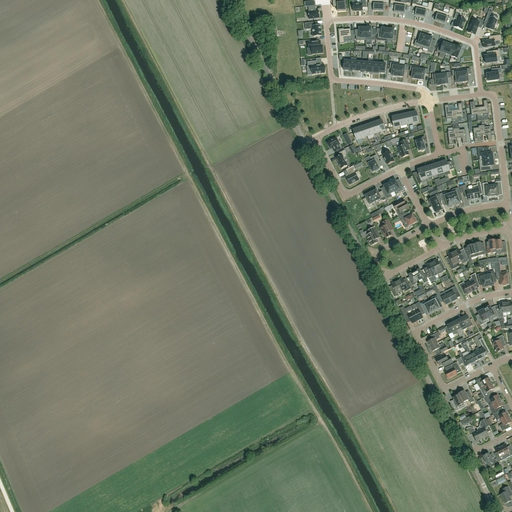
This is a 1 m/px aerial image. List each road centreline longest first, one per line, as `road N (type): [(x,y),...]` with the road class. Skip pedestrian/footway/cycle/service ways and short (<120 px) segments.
road 1 (unclassified): [(497,511),(303,142)]
road 2 (residential): [(480,94),(473,43),(402,21),(335,19),(327,29),(330,79),(416,89),(427,102)]
road 3 (track): [(322,421),(186,172)]
road 4 (track): [(186,172),(97,0)]
road 5 (track): [(322,421),(169,511)]
road 6 (residential): [(445,390),(418,330),(481,298),(511,292)]
road 7 (unclassified): [(303,142),(229,0)]
road 8 (residential): [(440,247),(393,273),(381,271),(379,251),(428,225)]
road 9 (residential): [(400,170),(348,194),(314,137)]
